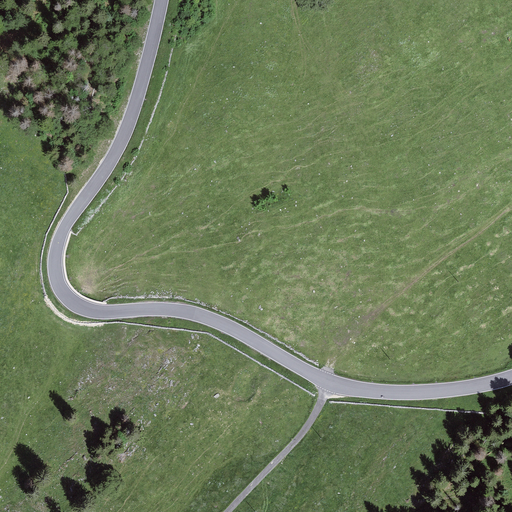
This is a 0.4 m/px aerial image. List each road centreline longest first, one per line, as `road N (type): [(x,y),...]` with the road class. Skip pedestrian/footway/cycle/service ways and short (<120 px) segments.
road 1 (tertiary): [(161,0),(121,141),(55,251),(62,293),(102,313),(190,312),(360,391),(454,390),(511,376)]
road 2 (track): [(327,382),(296,440),(228,511)]
